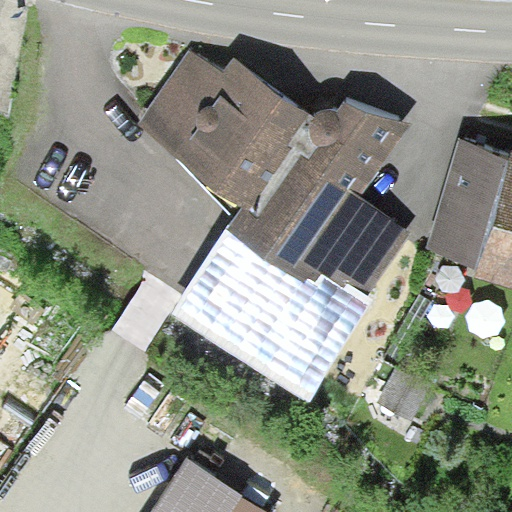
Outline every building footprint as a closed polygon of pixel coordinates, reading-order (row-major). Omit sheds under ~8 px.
[(313,116),(234,58),(222,72),(189,50),(139,124),(234,216),(242,206),(248,211),(313,116)] [(313,116),(248,211),(242,206),(234,216),(226,228),(306,282),(309,278),(316,283),(323,273),(345,288),(348,283),(368,296),(411,231),(361,196),(411,124),(344,102),(339,111),(334,111),(329,110),(324,110),(320,111),(316,112),(313,116)] [(478,265),(511,157),(460,140),(426,249),(478,265)] [(511,153),(511,157),(478,265),(475,277),(511,288),(511,153)] [(306,282),(226,228),(172,312),(309,401),(375,301),(368,296),(348,283),(345,288),(323,273),(316,283),(309,278),(306,282)] [(243,493),(186,456),(149,511),(267,511),(241,495),(243,493)]
